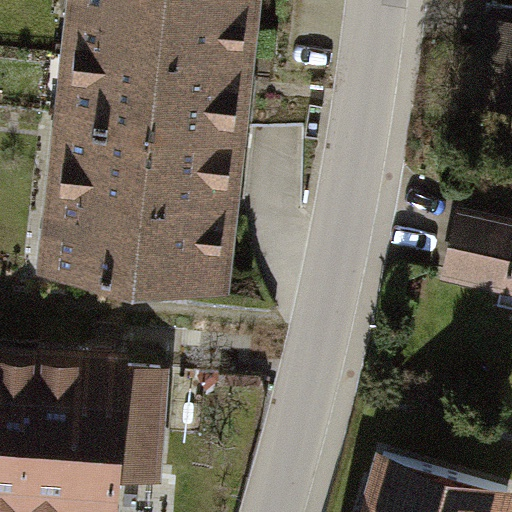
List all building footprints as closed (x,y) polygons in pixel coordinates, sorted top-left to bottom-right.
[(287,6),(243,0),(85,0),(47,289),(245,315),(287,6)] [(511,29),(497,25),(475,106),(511,115),(511,29)] [(511,236),(477,227),(460,292),(511,304),(511,236)] [(0,363),(0,511),(138,511),(148,374),(0,363)] [(511,511),(511,479),(379,440),(357,511),(511,511)]
